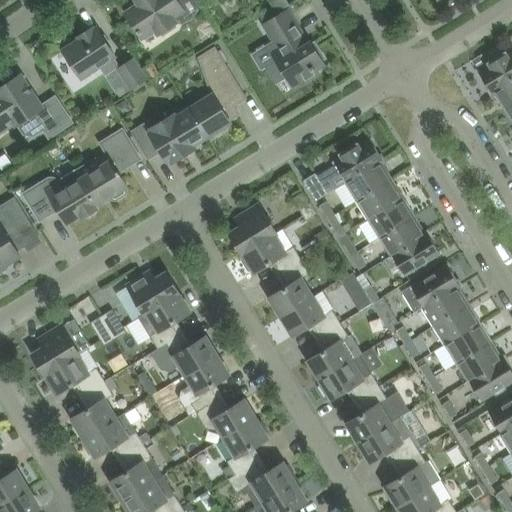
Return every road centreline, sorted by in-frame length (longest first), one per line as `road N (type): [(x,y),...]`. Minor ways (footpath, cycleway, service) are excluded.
road 1 (residential): [(361,511),(177,212)]
road 2 (residential): [(177,212),(404,73)]
road 3 (residential): [(0,322),(177,212)]
road 4 (residential): [(430,112),(422,139),(511,286)]
road 5 (residential): [(82,511),(0,378)]
road 6 (residential): [(511,205),(457,117),(430,112)]
road 7 (residential): [(404,73),(511,5)]
